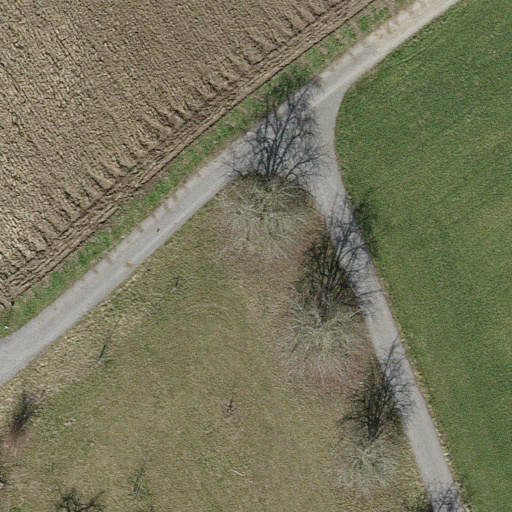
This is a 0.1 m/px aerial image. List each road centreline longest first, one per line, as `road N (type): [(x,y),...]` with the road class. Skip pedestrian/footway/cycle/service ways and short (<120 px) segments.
road 1 (track): [(437,0),(0,368)]
road 2 (track): [(298,111),(451,511)]
